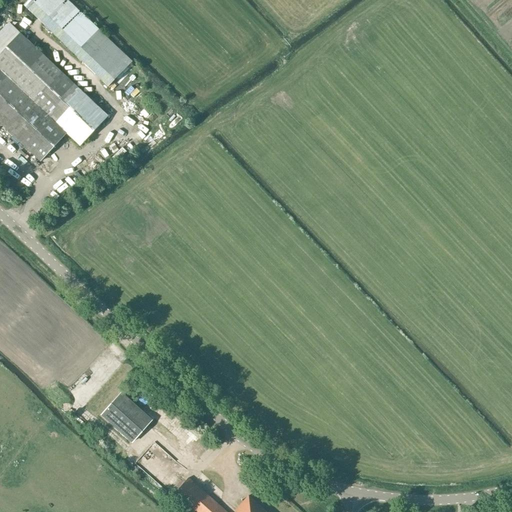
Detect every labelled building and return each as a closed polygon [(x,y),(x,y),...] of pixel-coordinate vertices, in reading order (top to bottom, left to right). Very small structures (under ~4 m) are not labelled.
[(134,62),(66,0),(29,0),(28,2),(114,83),(134,62)] [(107,117),(19,34),(0,54),(0,124),(20,144),(1,165),(18,182),(38,161),(40,162),(66,134),(79,146),(107,117)] [(129,86),(137,79),(131,73),(124,80),(129,86)] [(85,88),(89,84),(77,74),(73,79),(85,88)] [(115,95),(120,87),(113,83),(108,91),(115,95)] [(12,149),(16,145),(9,139),(6,144),(12,149)] [(60,148),(66,157),(71,153),(64,144),(60,148)] [(53,160),(62,165),(65,159),(56,154),(53,160)] [(52,168),(55,162),(48,159),(45,164),(52,168)] [(151,421),(121,395),(101,417),(131,444),(151,421)] [(172,434),(176,429),(165,420),(161,425),(172,434)] [(172,433),(176,439),(186,432),(182,426),(172,433)] [(225,511),(188,479),(173,495),(188,508),(184,511),(265,511),(248,497),(236,511),(237,511),(236,511),(225,511)]
